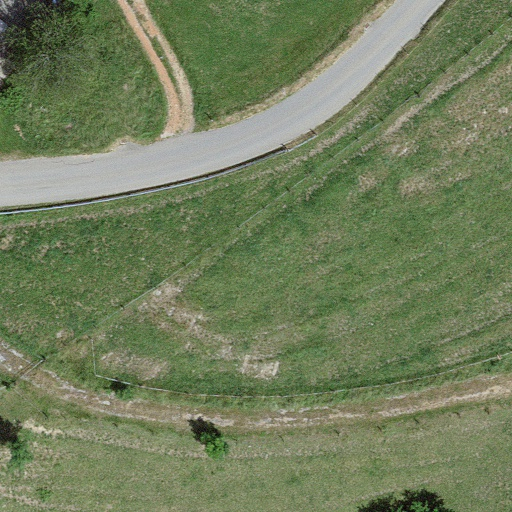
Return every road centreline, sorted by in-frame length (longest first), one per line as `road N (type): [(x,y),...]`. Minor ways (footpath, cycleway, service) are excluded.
road 1 (track): [(0,352),(106,403),(199,416),(309,416),(511,381)]
road 2 (residential): [(0,185),(178,157),(253,135),(318,100),(422,0)]
